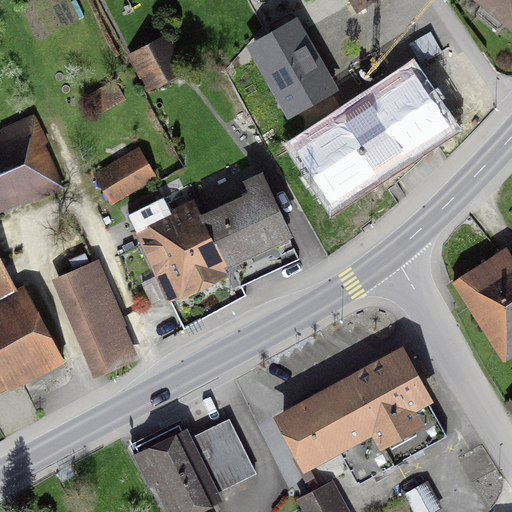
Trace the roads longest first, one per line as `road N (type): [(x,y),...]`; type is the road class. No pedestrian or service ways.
road 1 (primary): [(392,254),(351,284),(0,474)]
road 2 (residential): [(392,254),(511,452)]
road 3 (primary): [(511,137),(392,254)]
road 4 (residential): [(511,100),(438,0)]
